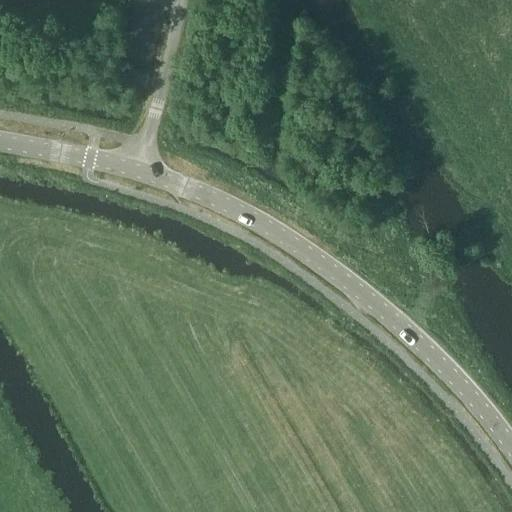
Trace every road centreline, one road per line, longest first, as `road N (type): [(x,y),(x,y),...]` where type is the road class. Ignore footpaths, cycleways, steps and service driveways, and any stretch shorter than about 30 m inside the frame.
road 1 (tertiary): [(511,446),(409,329),(295,240),(142,171)]
road 2 (unclassified): [(142,171),(185,0)]
road 3 (tertiary): [(142,171),(0,140)]
